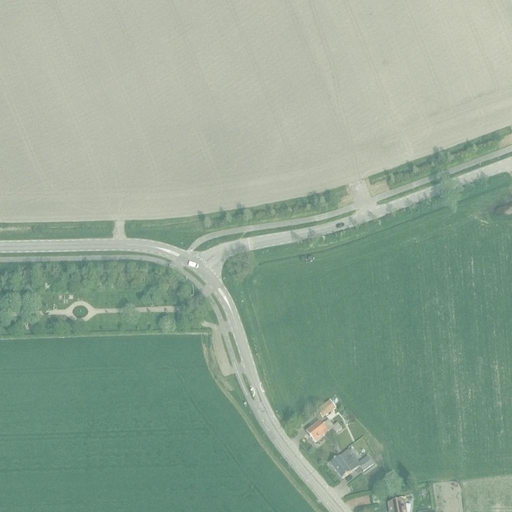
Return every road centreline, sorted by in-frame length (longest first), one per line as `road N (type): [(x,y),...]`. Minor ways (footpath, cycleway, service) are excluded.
road 1 (tertiary): [(201,268),(230,248),(338,225),(511,162)]
road 2 (tertiary): [(342,511),(269,420),(228,306),(201,268)]
road 3 (tertiary): [(201,268),(135,244),(0,246)]
